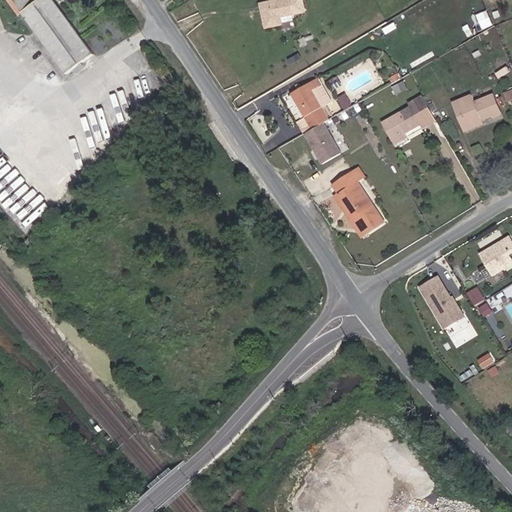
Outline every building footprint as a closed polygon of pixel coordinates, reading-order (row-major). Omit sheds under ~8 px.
[(94,54),(54,0),(13,0),(67,74),(94,54)] [(302,0),(280,0),(261,4),(266,28),(282,24),(282,22),(281,17),(305,12),(302,0)] [(493,25),(487,11),(478,15),(483,29),(493,25)] [(322,107),(333,101),(320,79),(293,95),(312,129),(324,122),(329,119),(322,107)] [(408,89),(404,81),(392,87),(396,95),(408,89)] [(501,114),(493,95),(474,103),(471,95),(454,103),(457,110),(461,108),(468,126),(482,120),(493,116),(494,117),(501,114)] [(423,129),(437,121),(423,96),(409,104),(411,107),(382,123),(396,147),(409,140),(406,133),(421,125),(423,129)] [(468,126),(461,108),(457,110),(466,131),(483,124),(482,120),(468,126)] [(324,122),(306,133),(323,163),(342,153),(324,122)] [(384,222),(359,182),(365,178),(359,169),(335,186),(340,193),(367,234),(384,222)] [(367,234),(340,193),(336,197),(362,237),(367,234)] [(511,264),(511,258),(510,254),(511,252),(511,238),(510,236),(481,254),(494,275),(511,264)] [(462,310),(455,299),(453,300),(452,298),(439,277),(421,287),(445,329),(458,321),(454,314),(462,310)] [(484,299),(478,288),(469,294),(476,304),(484,299)] [(492,312),(487,304),(479,309),(484,317),(492,312)] [(458,321),(465,317),(462,310),(454,314),(458,321)] [(500,373),(496,367),(489,371),(492,377),(500,373)]
